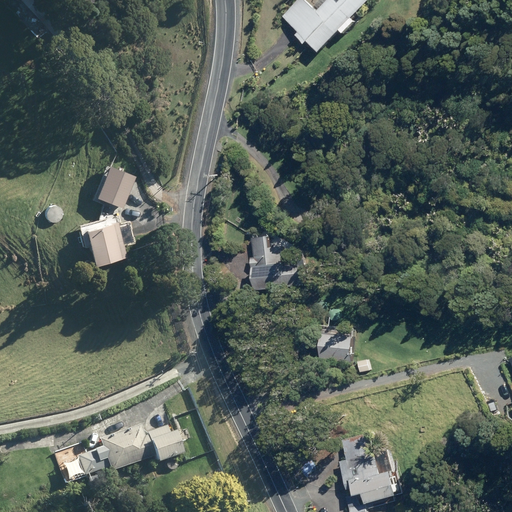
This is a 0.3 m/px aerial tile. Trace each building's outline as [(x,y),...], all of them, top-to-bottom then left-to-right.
[(302,0),(286,17),(325,53),(373,2),(371,0),(331,0),(319,14),(304,0),(302,0)] [(134,165),(118,159),(108,187),(126,194),(133,175),(131,174),(134,165)] [(82,229),(91,263),(119,256),(111,222),(82,229)] [(274,237),(255,239),(260,291),(312,286),(310,267),(290,269),(288,247),(275,248),(274,237)] [(338,305),(336,305),(335,305),(333,305),(332,306),(330,306),(329,307),(328,309),(327,310),(327,311),(326,313),(326,314),(326,316),(327,317),(328,319),(329,320),(330,321),(331,322),(333,322),(334,323),(336,323),(337,323),(339,322),(340,321),(341,320),(342,319),(343,318),(344,317),(344,315),(344,313),(344,312),(343,310),(343,309),(342,308),(341,307),(339,306),(338,305)] [(323,360),(356,364),(360,339),(327,334),(323,360)] [(485,376),(477,379),(484,397),(493,393),(485,376)] [(153,456),(155,462),(181,453),(173,429),(168,431),(166,424),(145,432),(146,435),(143,436),(139,424),(97,438),(109,471),(153,456)] [(405,492),(398,468),(386,472),(373,429),(337,438),(351,488),(358,486),(360,494),(369,491),(372,502),(405,492)] [(326,448),(312,447),(310,468),(325,469),(326,448)] [(352,506),(353,511),(369,511),(368,503),(352,506)]
